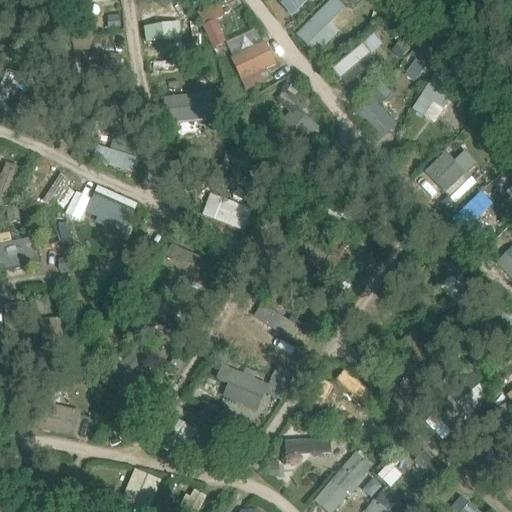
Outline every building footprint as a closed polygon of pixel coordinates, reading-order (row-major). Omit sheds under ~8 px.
[(271,0),(294,19),(310,0),(271,0)] [(318,53),(341,31),(333,22),(347,9),(338,0),(332,0),(298,32),(318,53)] [(217,21),(226,17),(222,7),(201,15),(212,42),(224,37),(217,21)] [(144,26),(146,44),(183,40),(181,22),(144,26)] [(365,41),(373,52),(383,45),(376,34),(365,41)] [(265,42),(229,60),(242,85),(278,68),(265,42)] [(333,69),(348,87),(378,61),(363,44),(333,69)] [(413,110),(434,124),(456,93),(434,78),(413,110)] [(382,104),(392,97),(388,90),(360,109),(379,138),(397,126),(382,104)] [(165,130),(209,132),(210,96),(167,95),(165,130)] [(284,104),(268,131),(303,153),(320,126),(284,104)] [(451,211),(477,182),(445,152),(418,181),(451,211)] [(167,163),(167,170),(201,171),(201,164),(167,163)] [(482,193),(454,220),(465,230),(492,203),(482,193)] [(62,241),(74,239),(71,222),(59,224),(62,241)] [(0,237),(0,239),(1,246),(0,245),(0,269),(36,262),(31,232),(0,237)] [(511,259),(502,268),(511,278),(511,259)] [(31,361),(29,314),(10,315),(12,362),(31,361)] [(61,323),(46,323),(47,350),(62,350),(61,323)] [(138,350),(107,381),(124,399),(156,368),(138,350)] [(262,410),(268,381),(223,371),(221,380),(229,382),(224,401),(262,410)] [(470,376),(437,413),(455,428),(488,392),(470,376)] [(352,377),(344,384),(364,405),(372,398),(352,377)] [(186,420),(207,428),(213,412),(192,405),(186,420)] [(289,442),(289,455),(331,455),(331,442),(289,442)] [(326,511),(337,511),(374,466),(355,451),(314,503),(326,511)] [(149,511),(162,481),(134,469),(117,511),(149,511)] [(378,497),(384,485),(371,479),(366,491),(378,497)] [(191,488),(180,511),(200,511),(208,496),(191,488)] [(382,492),(376,502),(392,511),(411,511),(412,510),(382,492)] [(389,511),(372,503),(367,511),(389,511)]
